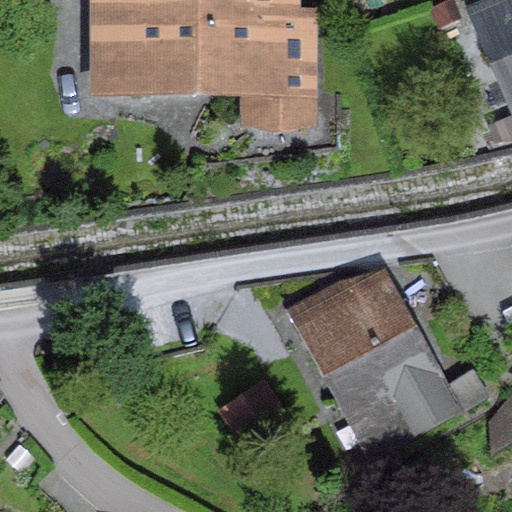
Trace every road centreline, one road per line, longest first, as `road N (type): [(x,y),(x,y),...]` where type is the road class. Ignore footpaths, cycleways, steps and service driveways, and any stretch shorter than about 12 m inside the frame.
road 1 (residential): [(4,313),(511,222)]
road 2 (residential): [(146,511),(122,499),(59,432),(4,313)]
